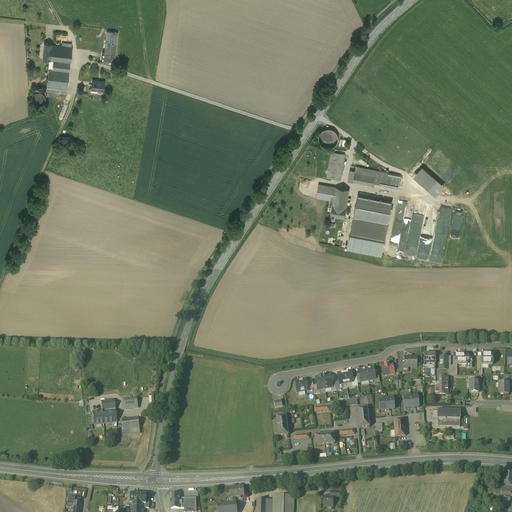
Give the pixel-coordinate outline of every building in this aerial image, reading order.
[(118,32),(107,31),(103,61),(114,63),(118,32)] [(52,45),(44,44),(42,59),(53,60),(55,61),(57,46),(52,46),(52,45)] [(72,48),(57,46),(55,61),(53,60),(52,70),(49,70),(47,84),(67,87),(70,62),(71,62),(72,48)] [(104,82),(92,80),(91,89),(98,90),(99,91),(101,92),(102,91),(103,91),(104,82)] [(67,87),(47,84),(46,91),(67,93),(67,87)] [(38,94),(37,94),(35,94),(34,95),(33,95),(33,96),(32,97),(32,98),(31,99),(31,100),(31,101),(31,102),(31,103),(32,104),(33,105),(33,106),(34,106),(35,107),(36,107),(37,107),(38,107),(39,107),(40,107),(41,107),(42,106),(43,105),(44,104),(44,103),(45,102),(45,101),(45,100),(45,99),(44,98),(44,97),(43,96),(42,95),(41,95),(41,94),(40,94),(38,94)] [(329,129),(328,129),(326,129),(325,130),(324,130),(323,131),(322,131),(321,132),(320,134),(319,135),(319,136),(319,137),(319,138),(319,139),(319,140),(319,141),(319,142),(320,143),(320,144),(321,145),(322,146),(323,147),(324,148),(326,148),(327,148),(329,148),(330,148),(332,148),(333,147),(334,147),(335,146),(335,145),(336,145),(337,144),(337,142),(338,141),(338,140),(338,139),(338,138),(338,137),(338,136),(337,135),(337,134),(336,133),(335,132),(335,131),(334,131),(333,130),(332,130),(330,129),(329,129)] [(345,154),(331,152),(327,178),(340,180),(345,154)] [(375,171),(356,167),(355,172),(374,176),(375,171)] [(436,180),(422,168),(415,176),(429,188),(436,180)] [(390,174),(375,171),(374,176),(372,185),(388,188),(390,174)] [(374,176),(355,172),(353,180),(353,182),(372,185),(374,176)] [(400,176),(390,174),(388,188),(397,190),(400,176)] [(336,187),(318,184),(316,198),(334,201),(336,187)] [(349,190),(336,187),(334,201),(333,206),(346,208),(349,190)] [(468,188),(460,202),(476,211),(484,198),(468,188)] [(392,201),(358,195),(355,213),(388,219),(392,201)] [(419,215),(424,216),(426,207),(415,204),(411,218),(415,219),(416,218),(418,218),(419,215)] [(333,206),(331,215),(344,217),(346,208),(333,206)] [(387,224),(354,218),(348,248),(381,255),(387,224)] [(435,355),(425,355),(424,355),(425,370),(431,370),(435,370),(435,355)] [(467,356),(454,356),(454,365),(467,365),(467,358),(467,356)] [(493,356),(482,356),(482,358),(482,365),(493,365),(493,356)] [(417,358),(410,358),(410,357),(405,357),(405,363),(405,368),(417,368),(417,358)] [(385,366),(385,367),(381,367),(383,377),(394,375),(393,366),(393,365),(389,366),(389,365),(385,366)] [(374,368),(366,369),(368,381),(375,380),(376,380),(375,375),(374,368)] [(366,369),(359,371),(360,375),(361,383),(368,381),(366,369)] [(351,372),(344,373),(346,384),(351,383),(353,383),(353,379),(351,372)] [(344,373),(338,374),(339,382),(340,385),(346,384),(344,373)] [(330,376),(323,377),(325,389),(331,388),(332,388),(332,383),(330,376)] [(323,377),(315,378),(317,386),(318,391),(319,390),(325,389),(323,377)] [(448,378),(440,378),(440,388),(440,396),(448,396),(448,378)] [(306,380),(295,382),(297,393),(308,391),(308,390),(306,382),(306,380)] [(477,382),(470,382),(470,394),(478,394),(478,384),(478,382),(477,382)] [(509,383),(500,383),(500,389),(499,389),(499,395),(509,395),(509,386),(509,383)] [(418,397),(404,398),(405,409),(410,408),(411,410),(414,409),(414,408),(419,408),(418,397)] [(137,398),(124,399),(124,409),(137,409),(137,398)] [(393,399),(380,400),(381,411),(386,411),(386,412),(389,412),(389,410),(395,410),(393,399)] [(273,402),(275,409),(282,407),(281,400),(273,402)] [(114,402),(102,403),(103,412),(105,411),(106,424),(116,423),(114,402)] [(368,409),(358,410),(360,429),(370,428),(368,409)] [(103,412),(93,413),(95,425),(106,424),(105,411),(103,412)] [(424,421),(424,411),(421,412),(421,414),(415,414),(416,422),(424,421)] [(460,411),(438,411),(438,412),(433,412),(432,426),(438,426),(438,427),(446,427),(446,426),(452,426),(452,427),(460,427),(460,420),(460,411)] [(286,417),(277,418),(279,438),(289,436),(286,417)] [(139,419),(121,420),(123,431),(139,430),(139,419)] [(404,421),(394,422),(396,437),(406,436),(404,421)] [(334,435),(315,436),(316,446),(335,444),(334,435)] [(511,473),(505,472),(503,486),(511,488),(511,473)] [(243,488),(229,490),(230,498),(231,498),(235,498),(244,497),(243,488)] [(146,495),(131,494),(131,504),(131,508),(144,508),(144,509),(149,509),(149,498),(146,498),(146,495)] [(179,494),(172,494),(170,496),(171,510),(180,509),(180,506),(179,494)] [(293,511),(294,496),(273,496),(272,511),(293,511)] [(331,498),(324,497),(324,507),(333,508),(333,498),(331,498)] [(196,511),(196,499),(182,499),(182,506),(180,506),(180,509),(184,509),(184,511),(196,511)] [(271,511),(272,500),(257,500),(256,511),(271,511)] [(74,503),(72,503),(72,504),(68,503),(67,507),(72,508),(71,511),(79,511),(81,504),(74,503)] [(231,504),(217,505),(217,511),(237,511),(236,503),(231,504)]
